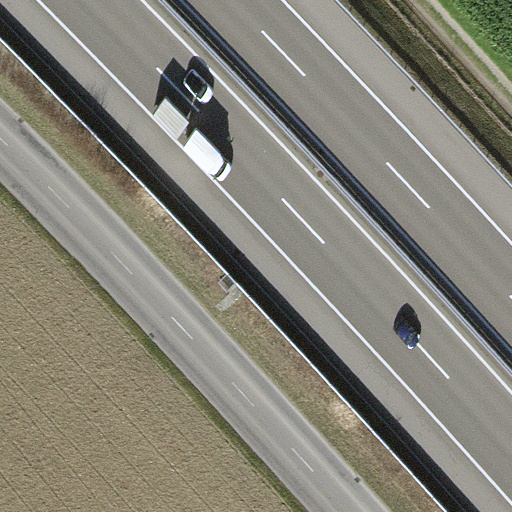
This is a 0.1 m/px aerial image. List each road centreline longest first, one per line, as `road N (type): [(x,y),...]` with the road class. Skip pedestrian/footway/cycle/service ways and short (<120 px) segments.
road 1 (motorway): [(91,0),(511,446)]
road 2 (unclassified): [(347,511),(0,144)]
road 3 (motorway): [(511,296),(232,0)]
road 4 (track): [(511,107),(414,0)]
